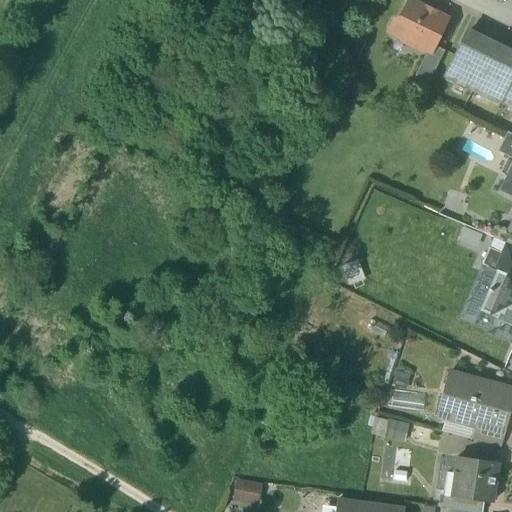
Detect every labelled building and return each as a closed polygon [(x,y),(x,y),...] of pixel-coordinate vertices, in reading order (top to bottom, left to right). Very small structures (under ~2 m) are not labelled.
[(425,10),(408,2),(399,19),(393,22),(390,28),(392,35),(428,52),(431,53),(434,46),(447,20),(435,14),(436,13),(426,8),(425,10)] [(467,32),(445,76),(472,90),(494,45),(467,32)] [(511,53),(494,45),(472,90),(499,103),(511,76),(511,53)] [(431,53),(428,52),(415,78),(428,84),(444,51),(434,46),(431,53)] [(511,76),(499,103),(500,103),(502,99),(511,103),(511,76)] [(511,134),(507,132),(497,152),(511,159),(511,134)] [(464,229),(460,237),(476,245),(480,237),(464,229)] [(498,272),(511,277),(511,245),(507,244),(502,255),(488,249),(481,265),(498,272)] [(511,277),(498,272),(481,312),(495,318),(489,333),(511,342),(511,277)] [(511,398),(511,389),(449,373),(437,415),(478,426),(503,433),(503,432),(511,398)] [(406,439),(408,422),(375,418),(373,436),(406,439)] [(503,433),(478,426),(474,440),(500,448),(504,432),(503,432),(503,433)] [(410,451),(396,449),(392,481),(406,483),(410,451)] [(497,463),(456,457),(454,474),(460,475),(457,499),(483,502),(491,503),(497,463)] [(454,474),(447,473),(444,497),(456,499),(457,499),(460,475),(454,474)] [(235,478),(232,500),(257,504),(261,482),(235,478)] [(456,499),(444,497),(442,508),(450,509),(454,510),(456,499)] [(457,499),(456,499),(454,510),(468,511),(481,511),(483,502),(457,499)] [(403,511),(404,510),(337,500),(335,511),(403,511)]
